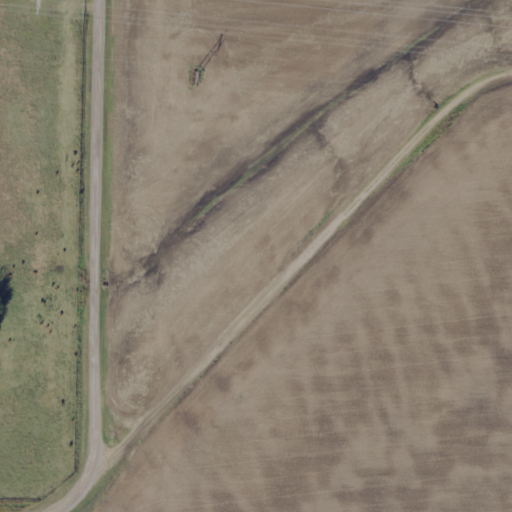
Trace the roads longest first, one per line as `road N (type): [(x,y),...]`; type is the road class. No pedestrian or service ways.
road 1 (residential): [(0,481),(64,481),(95,393),(176,368),(462,65),(511,56)]
road 2 (residential): [(95,393),(101,0)]
